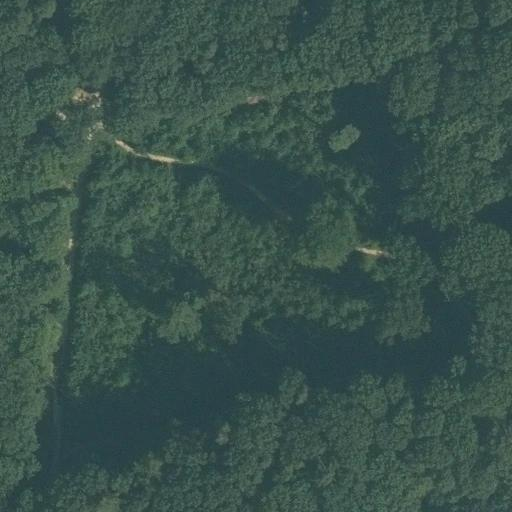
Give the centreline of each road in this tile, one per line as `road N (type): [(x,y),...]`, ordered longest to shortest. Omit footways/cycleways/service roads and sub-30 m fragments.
road 1 (track): [(87,125),(52,511)]
road 2 (track): [(87,125),(115,0)]
